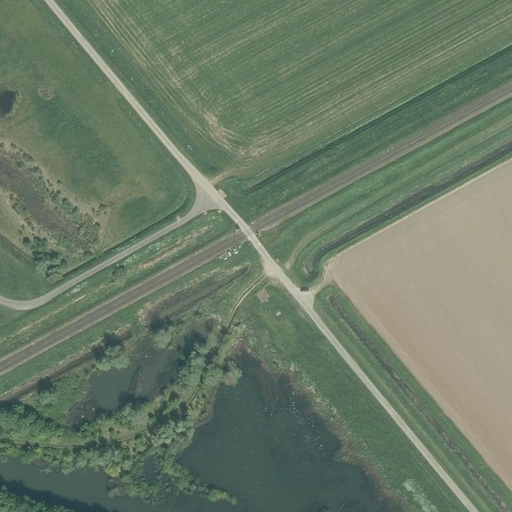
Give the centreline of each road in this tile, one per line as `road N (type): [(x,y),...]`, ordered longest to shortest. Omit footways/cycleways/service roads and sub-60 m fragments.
road 1 (track): [(0,440),(95,445),(164,420),(194,390),(237,301),(274,268)]
road 2 (unclassified): [(274,268),(474,511)]
road 3 (unclassified): [(217,199),(48,0)]
road 4 (unclassified): [(217,199),(38,303),(0,301)]
